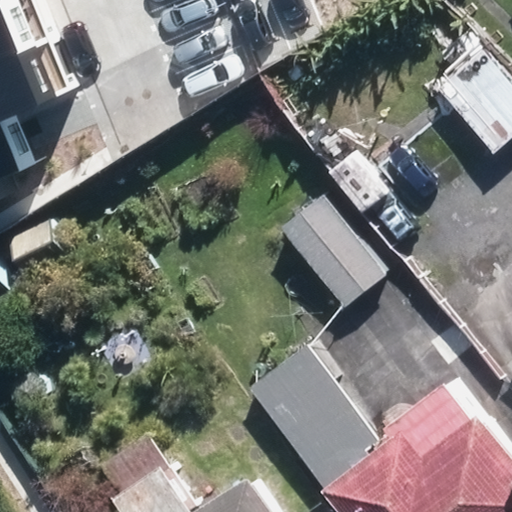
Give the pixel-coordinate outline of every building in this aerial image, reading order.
[(0,5),(0,64),(22,56),(1,5),(0,5)] [(511,62),(496,45),(460,78),(511,135),(511,62)] [(0,123),(1,123),(42,107),(22,56),(0,64),(0,123)] [(0,177),(20,170),(1,123),(0,123),(0,177)] [(340,189),(296,222),(356,301),(400,268),(340,189)] [(323,336),(262,380),(342,490),(348,485),(367,511),(511,511),(511,417),(500,401),(494,405),(468,370),(404,416),(414,430),(399,441),(323,336)] [(143,511),(300,511),(270,466),(211,503),(163,428),(111,461),(143,511)]
